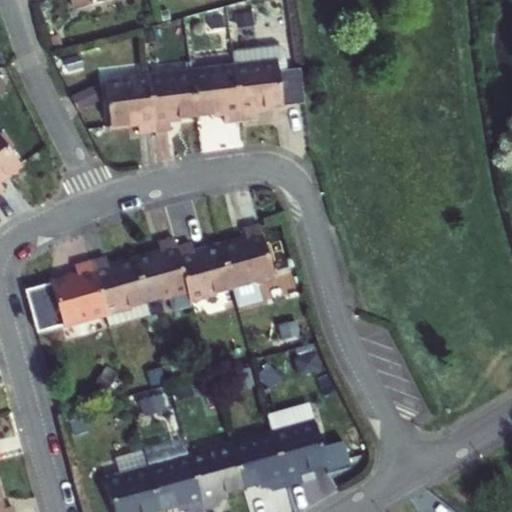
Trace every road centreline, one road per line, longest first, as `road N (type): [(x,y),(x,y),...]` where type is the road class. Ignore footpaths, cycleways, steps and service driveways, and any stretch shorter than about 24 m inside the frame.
road 1 (residential): [(98,203),(227,171),(264,169),(297,184),(344,334),(415,470)]
road 2 (residential): [(98,203),(32,72),(7,0)]
road 3 (residential): [(56,511),(0,301)]
